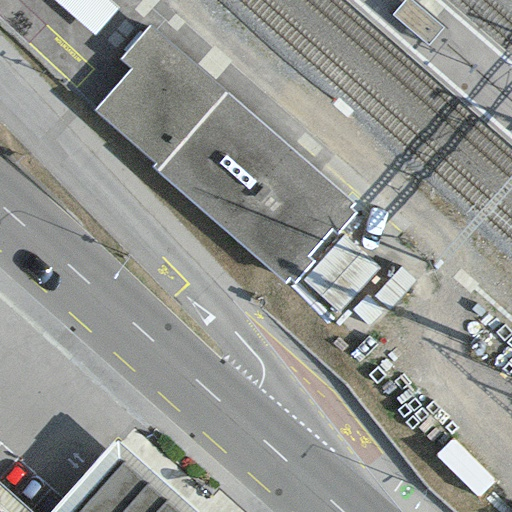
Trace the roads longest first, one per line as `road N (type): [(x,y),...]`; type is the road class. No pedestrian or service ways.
road 1 (primary): [(236,420),(0,208)]
road 2 (primary): [(236,420),(335,511)]
